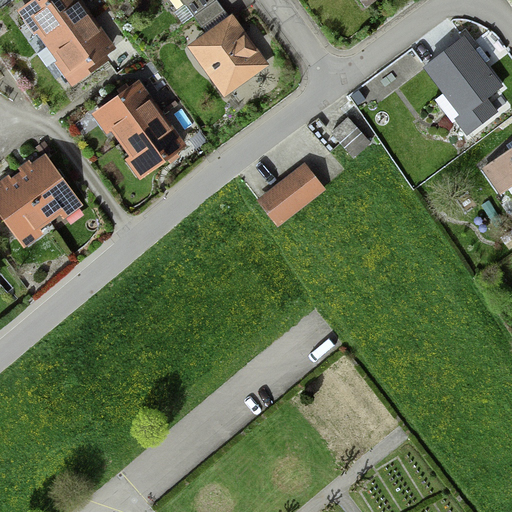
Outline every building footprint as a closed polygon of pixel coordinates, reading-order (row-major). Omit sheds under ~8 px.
[(26,0),(25,1),(53,41),(90,15),(79,0),(26,0)] [(162,0),(168,9),(180,0),(184,5),(192,0),(162,0)] [(214,0),(192,0),(184,5),(192,16),(214,0)] [(217,0),(214,0),(192,16),(200,27),(225,10),(217,0)] [(358,0),(366,9),(378,0),(358,0)] [(113,47),(90,15),(53,41),(76,73),(113,47)] [(224,90),(264,62),(232,18),(193,46),(224,90)] [(511,72),(475,22),(427,58),(477,126),(511,101),(511,72)] [(101,109),(125,140),(158,115),(135,84),(101,109)] [(181,145),(158,115),(125,140),(147,170),(181,145)] [(348,118),(331,132),(353,157),(369,143),(348,118)] [(511,138),(486,157),(511,192),(511,138)] [(46,159),(19,179),(47,218),(74,198),(46,159)] [(262,200),(279,222),(322,188),(305,166),(262,200)] [(0,208),(21,237),(47,218),(19,179),(0,192),(0,208)]
